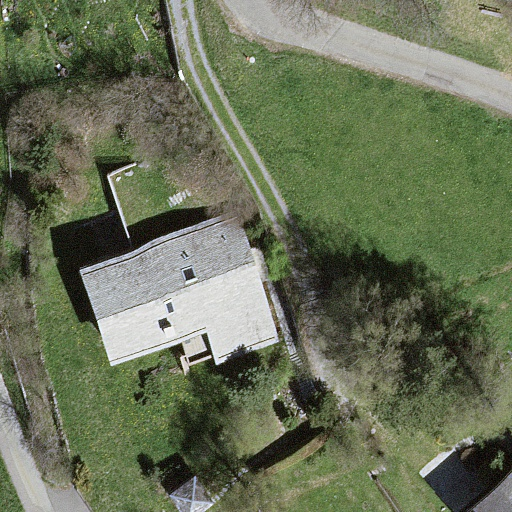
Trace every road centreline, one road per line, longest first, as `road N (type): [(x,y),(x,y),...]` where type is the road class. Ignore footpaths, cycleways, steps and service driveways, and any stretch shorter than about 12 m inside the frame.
road 1 (track): [(182,0),(199,74),(304,274),(317,355)]
road 2 (residential): [(511,101),(300,35),(244,0)]
